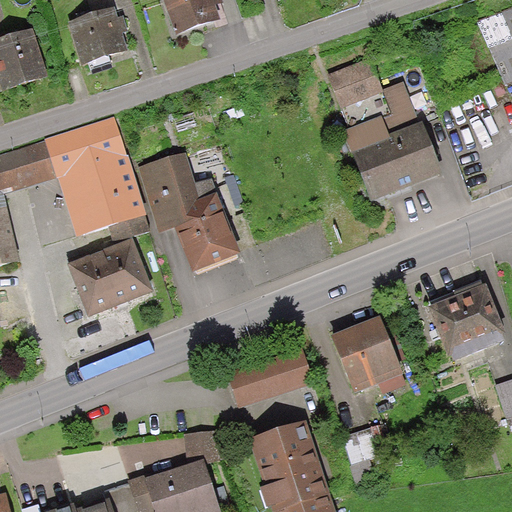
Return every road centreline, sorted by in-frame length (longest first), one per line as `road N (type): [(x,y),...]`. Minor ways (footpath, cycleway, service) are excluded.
road 1 (primary): [(0,418),(511,219)]
road 2 (residential): [(0,136),(404,0)]
